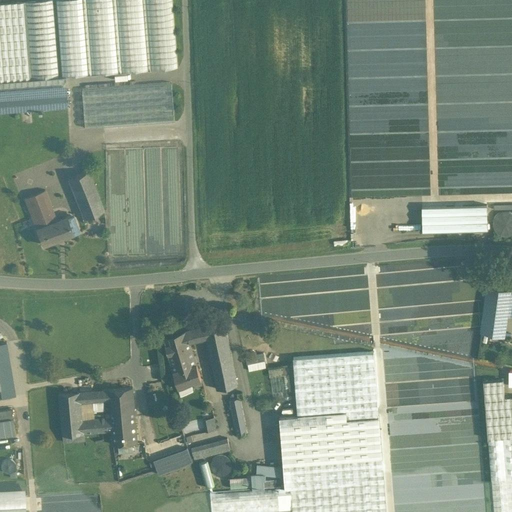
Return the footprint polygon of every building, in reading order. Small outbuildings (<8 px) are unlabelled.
[(51,0),(38,0),(25,1),(30,77),(57,75),(51,0)] [(82,0),(54,0),(60,75),(64,75),(87,73),(82,0)] [(112,0),(84,0),(90,73),(117,71),(112,0)] [(142,0),(115,0),(120,71),(147,69),(142,0)] [(171,0),(144,0),(149,69),(176,67),(171,0)] [(22,1),(0,2),(0,79),(27,78),(22,1)] [(0,110),(5,110),(4,96),(24,94),(28,94),(66,91),(64,75),(30,77),(27,78),(0,79),(0,110)] [(170,80),(81,87),(84,126),(173,119),(170,80)] [(66,91),(28,94),(30,109),(37,109),(37,111),(40,110),(40,108),(67,107),(66,91)] [(24,94),(4,96),(5,110),(25,109),(24,94)] [(492,139),(494,193),(511,192),(511,142),(511,143),(511,138),(511,137),(511,128),(511,129),(508,130),(509,134),(499,134),(509,137),(507,143),(503,143),(492,139)] [(88,170),(68,178),(84,218),(104,210),(88,170)] [(44,188),(24,197),(29,209),(49,200),(44,188)] [(49,200),(29,209),(36,228),(35,228),(42,244),(63,235),(63,234),(65,233),(66,234),(71,232),(72,233),(76,231),(78,226),(74,215),(69,213),(65,215),(65,216),(59,218),(59,219),(56,220),(56,217),(49,200)] [(487,203),(422,206),(423,230),(487,229),(487,203)] [(503,211),(498,213),(494,216),(492,221),(493,227),(496,231),(500,234),(505,236),(510,234),(511,233),(511,212),(508,211),(503,211)] [(510,290),(487,286),(481,332),(504,337),(510,290)] [(223,321),(202,326),(205,338),(225,333),(223,321)] [(202,326),(187,329),(191,343),(205,340),(205,338),(202,326)] [(187,329),(164,336),(173,370),(197,363),(191,343),(187,329)] [(225,333),(205,338),(205,340),(216,389),(236,385),(225,333)] [(3,341),(0,341),(0,387),(11,386),(3,341)] [(255,351),(246,353),(248,363),(264,360),(263,353),(256,355),(255,351)] [(373,351),(293,357),(298,414),(378,408),(373,351)] [(197,363),(173,370),(178,387),(179,387),(181,394),(191,391),(193,388),(191,383),(201,380),(197,363)] [(503,379),(483,380),(493,511),(511,511),(511,395),(504,396),(503,379)] [(11,386),(0,387),(0,388),(1,396),(13,394),(12,386),(11,386)] [(133,386),(108,388),(109,398),(110,409),(135,407),(133,386)] [(108,388),(94,389),(95,399),(109,398),(108,388)] [(94,389),(80,390),(81,401),(95,399),(94,389)] [(80,390),(59,392),(63,434),(84,432),(83,418),(81,401),(80,390)] [(239,397),(228,400),(235,428),(245,426),(239,397)] [(11,407),(0,409),(0,435),(15,433),(11,407)] [(135,407),(110,409),(111,415),(83,418),(84,432),(112,429),(113,443),(138,441),(135,407)] [(298,414),(280,416),(283,464),(382,457),(378,408),(298,414)] [(204,418),(206,431),(217,429),(215,416),(204,418)] [(245,426),(235,428),(236,435),(247,433),(245,426)] [(84,432),(63,434),(64,441),(84,439),(84,432)] [(226,438),(191,447),(194,458),(228,449),(226,438)] [(476,451),(477,459),(481,459),(479,442),(468,443),(469,452),(476,451)] [(186,445),(153,458),(158,473),(178,465),(177,462),(190,457),(186,445)] [(15,460),(16,458),(15,457),(14,455),(13,454),(11,454),(10,454),(8,455),(7,457),(7,458),(7,460),(8,461),(10,462),(11,463),(13,462),(14,461),(15,460)] [(231,468),(231,464),(231,460),(228,457),(225,455),(221,454),(217,455),(214,457),(212,460),(211,464),(212,468),(214,472),(218,474),(221,474),(225,474),(229,471),(231,468)] [(385,511),(382,457),(283,464),(285,487),(264,489),(253,490),(210,493),(211,511),(385,511)] [(206,486),(215,484),(207,459),(198,462),(206,486)] [(281,467),(257,464),(256,473),(251,473),(253,490),(264,489),(264,487),(264,480),(266,479),(265,474),(281,475),(281,467)] [(251,476),(230,478),(231,488),(252,486),(251,476)] [(275,479),(266,479),(264,480),(264,487),(275,486),(275,479)] [(28,511),(28,498),(0,499),(0,511),(28,511)]
